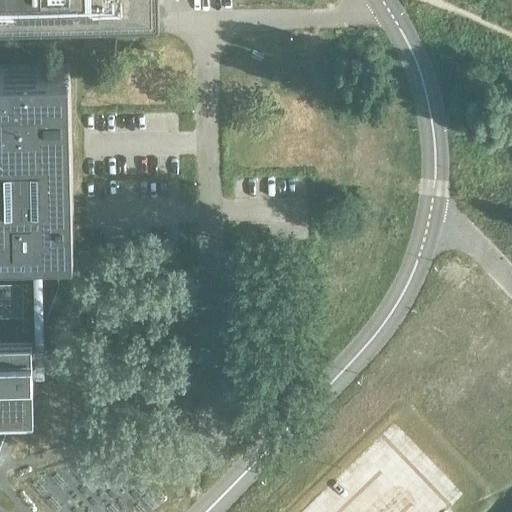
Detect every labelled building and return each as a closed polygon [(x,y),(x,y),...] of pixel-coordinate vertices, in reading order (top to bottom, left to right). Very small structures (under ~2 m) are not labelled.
[(0,0),(0,22),(165,18),(164,0),(0,0)] [(0,247),(30,247),(43,246),(73,246),(73,244),(74,244),(69,64),(68,64),(68,63),(37,64),(32,64),(28,64),(13,64),(8,64),(4,65),(0,64),(0,247)] [(32,338),(33,373),(44,372),(44,342),(43,246),(30,247),(31,275),(32,338)] [(0,281),(0,315),(23,315),(23,281),(0,281)] [(0,416),(34,415),(33,373),(32,338),(0,338),(0,416)]
